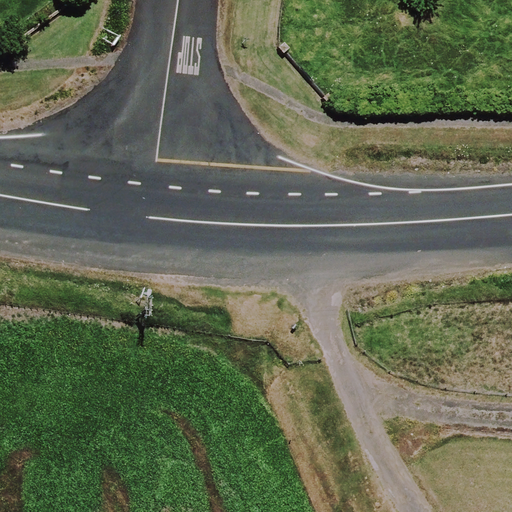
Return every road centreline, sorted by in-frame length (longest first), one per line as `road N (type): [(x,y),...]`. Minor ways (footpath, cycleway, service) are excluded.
road 1 (unclassified): [(147,219),(371,227),(511,211)]
road 2 (residential): [(147,219),(181,0)]
road 3 (unclassified): [(0,190),(147,219)]
